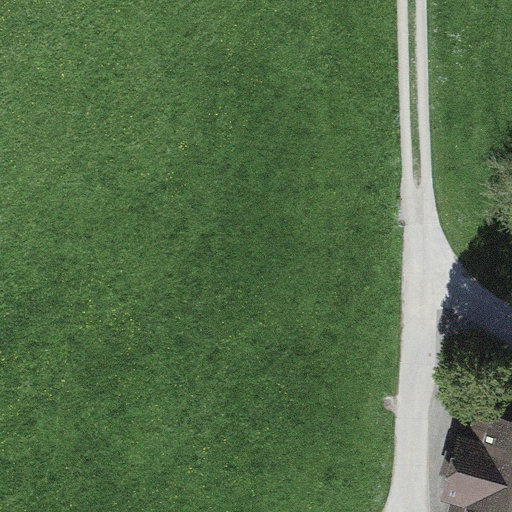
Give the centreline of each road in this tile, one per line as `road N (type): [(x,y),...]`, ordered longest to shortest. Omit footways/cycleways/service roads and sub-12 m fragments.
road 1 (unclassified): [(414,511),(429,279),(416,160)]
road 2 (track): [(416,160),(415,0)]
